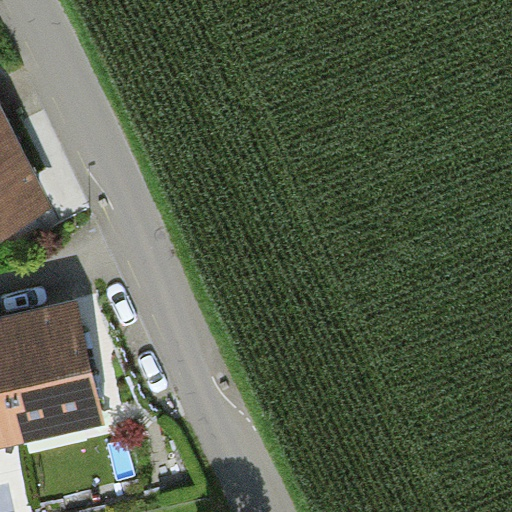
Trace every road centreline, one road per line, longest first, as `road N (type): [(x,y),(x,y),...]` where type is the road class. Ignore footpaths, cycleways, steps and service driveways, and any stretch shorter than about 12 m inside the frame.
road 1 (tertiary): [(27,0),(145,255)]
road 2 (tertiary): [(145,255),(260,511)]
road 3 (residential): [(145,255),(0,284)]
